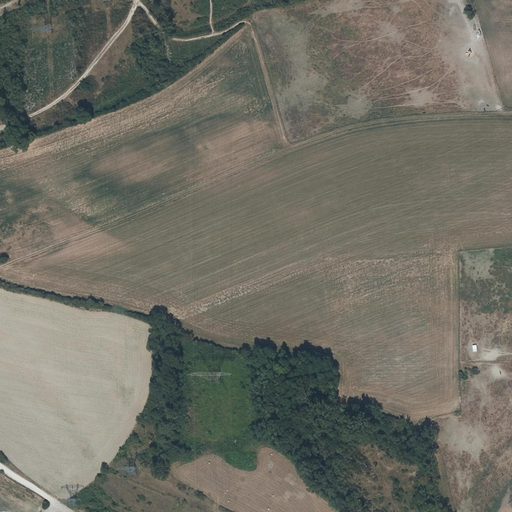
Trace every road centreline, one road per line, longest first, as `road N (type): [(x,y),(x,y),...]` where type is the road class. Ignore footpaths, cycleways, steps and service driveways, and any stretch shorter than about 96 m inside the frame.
road 1 (track): [(511,112),(336,131),(0,267)]
road 2 (track): [(136,0),(62,98),(0,130)]
road 3 (unknown): [(213,33),(251,25),(287,148)]
